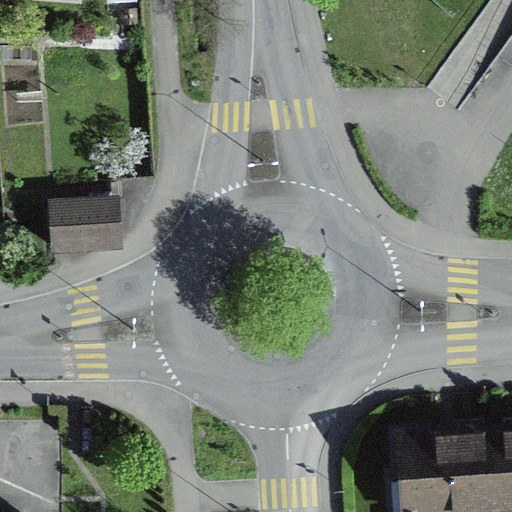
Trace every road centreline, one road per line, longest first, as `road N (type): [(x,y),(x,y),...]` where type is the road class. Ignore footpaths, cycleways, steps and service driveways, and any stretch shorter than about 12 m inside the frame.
road 1 (residential): [(252,0),(265,215)]
road 2 (residential): [(195,311),(0,347)]
road 3 (residential): [(370,307),(357,255),(340,235),(317,220),(265,215)]
road 4 (residential): [(511,313),(370,307)]
road 5 (residential): [(280,388),(331,373),(364,332),(370,307)]
road 6 (residential): [(265,215),(219,239),(204,261),(195,311)]
road 7 (residential): [(280,388),(291,511)]
road 8 (residential): [(195,311),(202,335),(233,373),(280,388)]
